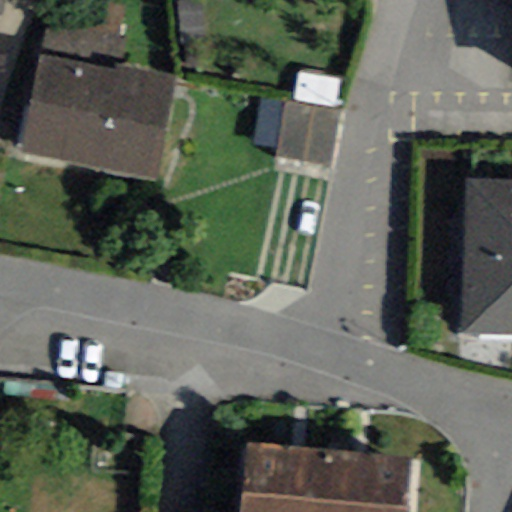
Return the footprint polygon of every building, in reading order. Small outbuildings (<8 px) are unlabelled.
[(124,33),(41,31),(37,56),(120,72),(124,33)] [(37,56),(18,157),(153,183),(172,83),(120,72),(37,56)] [(342,117),(284,104),(273,154),(330,167),(342,117)] [(465,335),(511,336),(511,183),(469,183),(465,335)] [(242,511),(321,511),(327,450),(249,443),(242,511)] [(410,511),(416,458),(327,450),(321,511),(410,511)]
